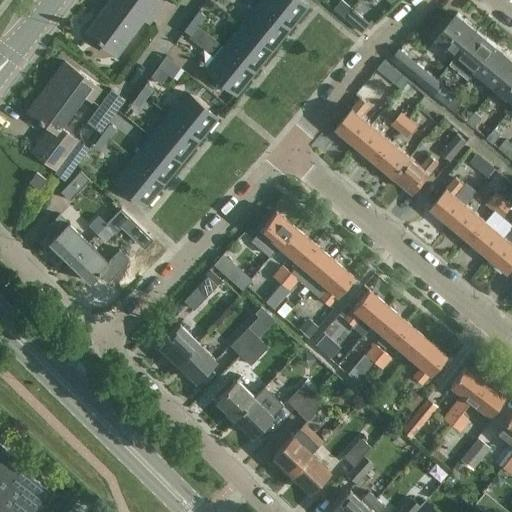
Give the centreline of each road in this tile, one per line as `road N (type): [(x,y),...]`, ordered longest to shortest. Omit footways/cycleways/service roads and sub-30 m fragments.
road 1 (residential): [(511,337),(281,155)]
road 2 (tertiary): [(193,511),(0,324)]
road 3 (residential): [(102,349),(281,155)]
road 4 (residential): [(102,349),(272,511)]
road 5 (residential): [(281,155),(430,0)]
road 6 (residential): [(0,247),(102,349)]
